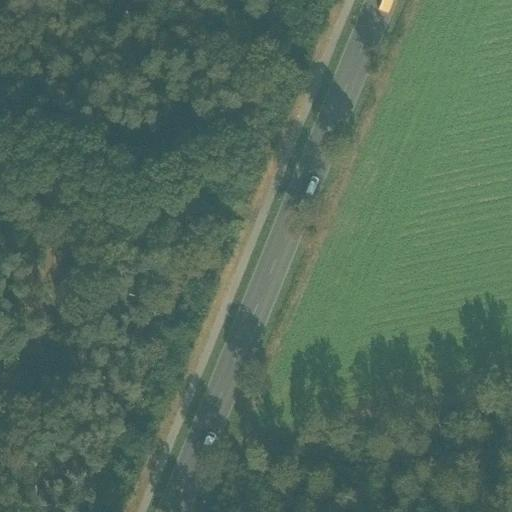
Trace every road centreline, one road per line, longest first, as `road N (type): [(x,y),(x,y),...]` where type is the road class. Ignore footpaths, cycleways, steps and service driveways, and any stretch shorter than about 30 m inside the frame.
road 1 (primary): [(172,511),(381,0)]
road 2 (track): [(261,220),(135,215),(0,193)]
